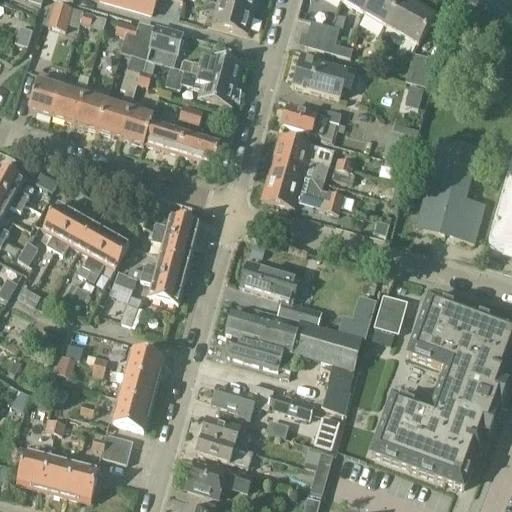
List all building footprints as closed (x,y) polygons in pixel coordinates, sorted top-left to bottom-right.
[(43,0),(42,0),(29,0),(28,4),(41,8),(43,0)] [(99,0),(99,2),(151,18),(156,0),(99,0)] [(218,0),(216,6),(252,16),(256,0),(218,0)] [(364,19),(375,0),(346,0),(343,6),(364,19)] [(375,0),(364,19),(386,31),(403,3),(402,2),(403,0),(375,0)] [(435,22),(403,3),(386,31),(418,50),(435,22)] [(252,16),(216,6),(211,28),(246,38),(252,16)] [(65,36),(72,12),(53,7),(47,31),(65,36)] [(84,15),(80,29),(90,31),(94,18),(84,15)] [(308,38),(337,45),(340,33),(312,25),(308,38)] [(114,39),(125,42),(129,28),(118,26),(114,39)] [(98,135),(120,142),(130,113),(132,106),(137,89),(141,75),(143,76),(147,65),(151,51),(149,50),(154,31),(139,27),(138,31),(129,28),(125,42),(120,57),(131,61),(120,94),(125,96),(121,110),(107,106),(98,135)] [(20,31),(17,39),(29,43),(32,35),(20,31)] [(154,31),(149,50),(151,51),(176,58),(181,39),(154,31)] [(333,58),(335,49),(337,45),(308,38),(305,50),(333,58)] [(27,51),(29,43),(17,39),(14,47),(27,51)] [(335,49),(333,58),(350,63),(353,54),(335,49)] [(406,86),(418,90),(426,62),(413,58),(406,86)] [(179,74),(234,88),(239,68),(210,60),(207,70),(183,64),(181,66),(179,74)] [(340,104),(348,75),(319,67),(319,65),(302,60),(293,91),(340,104)] [(426,62),(418,90),(431,93),(439,65),(426,62)] [(143,76),(152,78),(155,68),(147,65),(143,76)] [(234,88),(179,74),(170,71),(165,90),(178,94),(180,88),(201,94),(199,102),(229,109),(234,88)] [(141,75),(137,89),(148,92),(152,78),(143,76),(141,75)] [(28,113),(51,120),(59,91),(46,87),(48,80),(39,78),(28,113)] [(63,84),(61,92),(59,91),(51,120),(74,128),(82,98),(84,91),(63,84)] [(82,98),(74,128),(98,135),(107,106),(109,98),(95,94),(84,91),(82,98)] [(140,108),(132,106),(130,113),(120,142),(144,149),(144,148),(151,128),(153,120),(138,115),(140,108)] [(189,124),(192,112),(182,110),(179,121),(189,124)] [(192,112),(189,124),(199,127),(202,115),(192,112)] [(339,130),(341,120),(329,116),(327,124),(287,112),(283,129),(321,141),(320,144),(331,147),(336,129),(339,130)] [(151,128),(144,148),(178,159),(185,138),(167,132),(151,128)] [(417,141),(390,134),(383,161),(410,168),(417,141)] [(185,138),(178,159),(213,170),(219,149),(185,138)] [(275,156),(329,171),(330,172),(334,156),(313,150),(279,140),(275,156)] [(474,248),(485,209),(465,203),(479,154),(440,143),(422,207),(430,209),(423,234),(474,248)] [(303,183),(324,188),(329,171),(275,156),(270,173),(303,183)] [(354,168),(337,163),(335,174),(351,178),(354,168)] [(0,191),(26,207),(29,201),(18,195),(25,182),(0,168),(0,191)] [(511,168),(490,249),(511,255),(511,168)] [(322,194),(324,188),(303,183),(270,173),(266,189),(342,209),(344,200),(329,196),(322,194)] [(36,186),(44,191),(50,181),(41,176),(36,186)] [(50,181),(44,191),(53,196),(59,186),(50,181)] [(342,209),(266,189),(261,204),(295,214),(297,207),(324,214),(323,215),(339,219),(342,209)] [(0,191),(0,215),(5,218),(9,210),(20,217),(26,207),(0,191)] [(141,209),(151,215),(156,207),(146,201),(141,209)] [(43,257),(51,261),(77,217),(58,206),(43,232),(54,238),(43,257)] [(146,224),(151,215),(141,209),(136,218),(146,224)] [(0,215),(0,239),(5,243),(9,237),(0,232),(0,226),(5,218),(0,215)] [(77,217),(51,261),(59,266),(69,247),(80,253),(95,227),(77,217)] [(157,228),(154,236),(195,247),(201,227),(172,220),(168,232),(157,228)] [(376,225),(373,237),(385,240),(388,229),(376,225)] [(95,227),(80,253),(89,259),(78,279),(86,283),(113,238),(95,227)] [(195,247),(154,236),(152,245),(164,248),(161,260),(190,267),(195,247)] [(113,238),(86,283),(94,288),(98,280),(105,268),(116,274),(131,248),(113,238)] [(22,255),(33,261),(38,252),(27,246),(22,255)] [(250,258),(262,262),(265,252),(253,248),(250,258)] [(28,270),(33,261),(22,255),(17,264),(28,270)] [(142,276),(184,288),(190,267),(161,260),(158,272),(145,268),(142,276)] [(293,307),(301,281),(249,266),(241,291),(293,307)] [(179,308),(184,288),(142,276),(140,286),(153,289),(150,300),(179,308)] [(2,291),(13,297),(18,288),(7,282),(2,291)] [(65,299),(74,303),(80,293),(72,288),(65,299)] [(0,300),(8,305),(13,297),(2,291),(0,294),(0,300)] [(26,306),(32,296),(23,291),(17,301),(26,306)] [(89,297),(80,293),(74,303),(82,308),(89,297)] [(32,296),(26,306),(35,312),(41,301),(32,296)] [(509,372),(511,364),(511,330),(430,300),(408,359),(446,373),(431,413),(393,400),(372,458),(464,492),(478,455),(481,456),(482,453),(487,440),(489,440),(496,422),(494,421),(498,408),(501,409),(508,390),(505,389),(510,376),(511,373),(509,372)] [(399,339),(403,323),(408,308),(383,301),(374,332),(399,339)] [(281,305),(278,318),(302,325),(318,330),(322,317),(281,305)] [(137,312),(128,308),(121,327),(131,330),(137,312)] [(227,337),(234,339),(293,356),(302,325),(278,318),(255,312),(253,319),(234,313),(227,337)] [(369,328),(367,327),(343,320),(338,336),(339,337),(363,344),(364,344),(369,328)] [(293,357),(296,358),(335,370),(354,375),(363,344),(339,337),(318,330),(302,325),(293,356),(293,357)] [(292,374),(296,358),(293,357),(293,356),(234,339),(229,359),(279,374),(280,371),(292,374)] [(125,379),(158,388),(165,363),(132,354),(125,379)] [(93,370),(105,373),(108,364),(96,361),(93,370)] [(103,382),(105,373),(93,370),(91,379),(103,382)] [(343,418),(354,375),(335,370),(323,411),(343,418)] [(158,388),(125,379),(119,403),(151,412),(158,388)] [(269,410),(270,410),(274,397),(274,395),(251,388),(248,397),(219,388),(213,408),(237,415),(236,420),(250,424),(255,409),(269,413),(269,410)] [(315,409),(274,397),(270,410),(311,423),(315,409)] [(151,412),(119,403),(112,427),(145,436),(151,412)] [(79,418),(92,421),(95,411),(82,408),(79,418)] [(321,422),(313,448),(331,454),(339,427),(321,422)] [(45,436),(54,438),(57,426),(47,424),(45,436)] [(203,440),(247,455),(252,439),(246,437),(246,436),(208,424),(203,440)] [(288,431),(269,425),(265,437),(284,443),(288,431)] [(66,428),(57,426),(54,438),(63,440),(66,428)] [(109,439),(106,451),(131,458),(134,446),(109,439)] [(247,455),(203,440),(197,457),(242,471),(243,469),(249,471),(254,457),(247,455)] [(94,443),(92,453),(103,456),(106,446),(94,443)] [(131,458),(106,451),(103,462),(127,469),(131,458)] [(18,487),(44,494),(53,462),(27,455),(18,487)] [(316,475),(328,478),(334,458),(322,455),(316,475)] [(78,468),(53,462),(44,494),(69,501),(78,468)] [(253,482),(195,465),(187,492),(220,503),(224,488),(248,496),(253,482)] [(78,468),(69,501),(91,507),(100,474),(78,468)] [(0,474),(0,484),(5,486),(8,474),(1,472),(0,474)] [(322,499),(328,478),(316,475),(310,495),(322,499)] [(317,511),(322,499),(310,495),(308,502),(307,502),(304,511),(317,511)]
